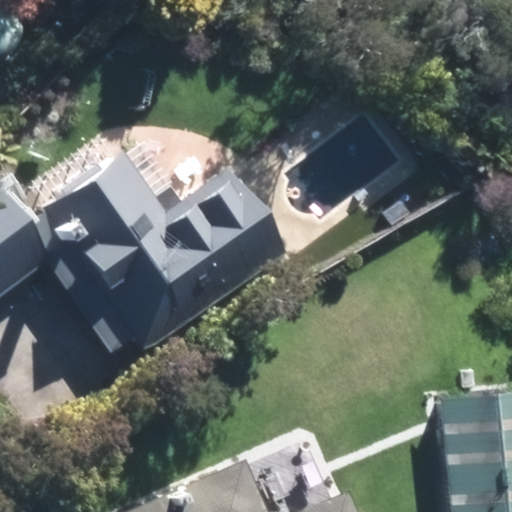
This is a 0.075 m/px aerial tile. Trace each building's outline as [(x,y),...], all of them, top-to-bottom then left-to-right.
[(11,10),(16,15),(22,18),(29,19),(36,17),(42,14),(46,8),(49,2),(48,0),(7,0),(8,3),(11,10)] [(0,45),(2,44),(6,39),(9,32),(9,25),(7,19),(3,13),(0,11),(0,45)] [(131,339),(138,349),(284,243),(225,161),(165,205),(122,144),(30,211),(3,174),(0,175),(0,286),(42,256),(112,352),(131,339)] [(511,511),(511,384),(436,391),(445,511),(511,511)] [(329,489),(305,435),(131,511),(354,511),(341,484),(329,489)]
